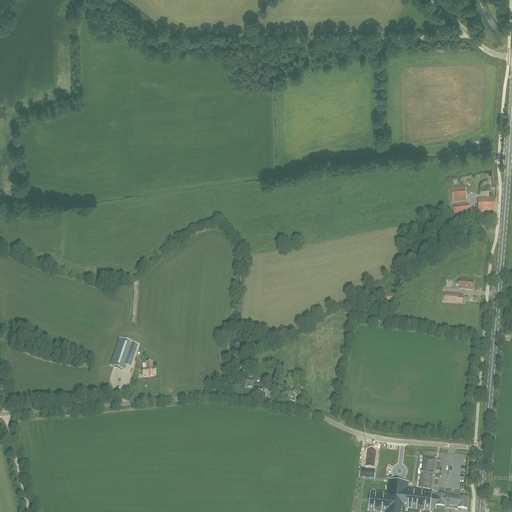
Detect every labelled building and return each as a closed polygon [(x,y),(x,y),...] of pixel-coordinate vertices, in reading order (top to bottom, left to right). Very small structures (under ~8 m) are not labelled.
[(453,202),(464,200),(467,200),(465,187),(451,188),(453,202)] [(495,211),(495,198),(478,198),(478,211),(495,211)] [(454,215),(464,214),(468,213),(468,212),(470,211),(469,205),(467,205),(467,203),(453,205),(454,215)] [(469,281),(464,280),(460,280),(460,289),(473,290),(474,281),(472,281),(472,280),(469,280),(469,281)] [(444,294),(444,302),(457,303),(458,295),(444,294)] [(124,370),(126,366),(130,367),(133,357),(129,356),(133,344),(119,339),(110,365),(124,370)] [(142,369),(143,377),(155,376),(154,367),(152,368),(152,363),(146,363),(146,368),(142,369)] [(120,376),(127,376),(127,383),(130,383),(130,372),(120,372),(120,376)] [(254,384),(255,384),(254,391),(264,393),(265,385),(261,384),(261,382),(260,382),(260,381),(259,380),(258,380),(257,380),(256,381),(255,382),(255,380),(246,378),(245,385),(248,385),(248,387),(253,388),(253,386),(254,386),(254,384)] [(150,381),(141,382),(141,393),(150,392),(150,381)] [(285,389),(284,396),(293,398),(294,393),(301,394),(302,389),(294,388),(294,390),(285,389)] [(366,450),(364,466),(372,467),(373,460),(373,459),(373,457),(373,458),(374,457),(373,457),(374,451),(366,450)] [(360,468),(360,477),(374,478),(375,474),(375,470),(371,470),(360,468)] [(371,493),(369,510),(374,510),(382,511),(386,511),(403,511),(404,506),(407,507),(412,507),(416,508),(425,509),(430,510),(430,509),(435,509),(435,511),(444,511),(445,508),(458,510),(458,509),(467,510),(468,499),(461,498),(461,494),(462,495),(462,489),(453,487),(453,493),(458,494),(458,495),(458,498),(437,495),(437,494),(431,494),(432,493),(422,492),(414,491),(406,490),(407,483),(390,481),(388,495),(384,495),(376,494),(371,493)]
